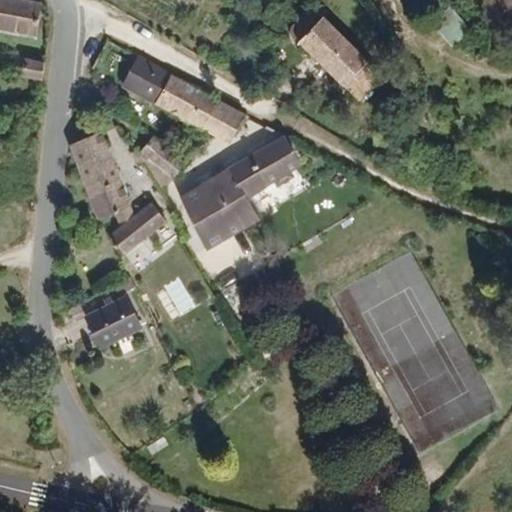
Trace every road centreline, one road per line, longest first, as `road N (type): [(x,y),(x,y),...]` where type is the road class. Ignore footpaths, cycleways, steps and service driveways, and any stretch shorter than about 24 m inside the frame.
road 1 (residential): [(63,0),(70,8),(43,329),(106,508)]
road 2 (track): [(70,8),(511,235)]
